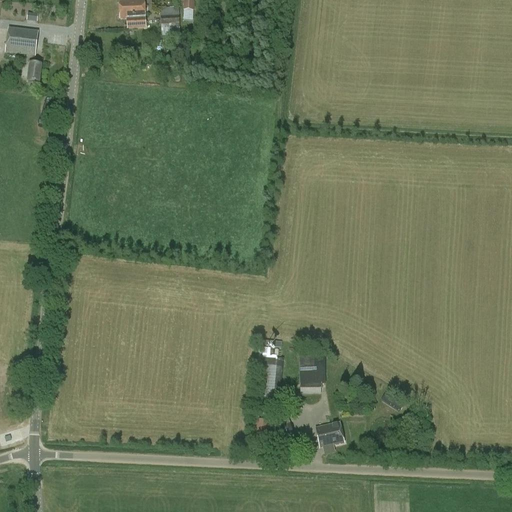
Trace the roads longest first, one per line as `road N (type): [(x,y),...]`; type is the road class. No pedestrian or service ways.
road 1 (unclassified): [(511,472),(32,454)]
road 2 (tertiary): [(32,454),(83,0)]
